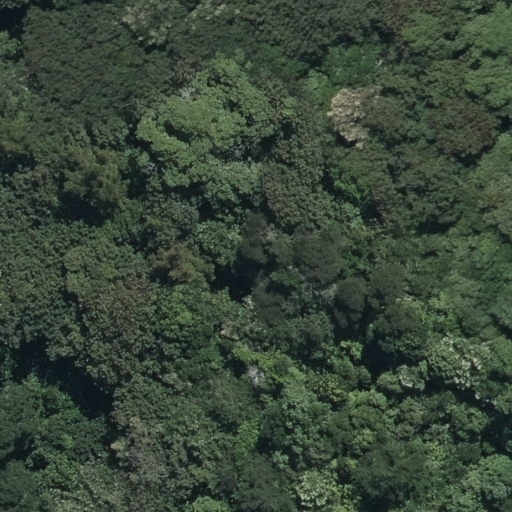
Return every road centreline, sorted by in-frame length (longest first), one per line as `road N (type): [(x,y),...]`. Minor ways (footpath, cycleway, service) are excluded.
road 1 (track): [(194,0),(178,303),(83,94),(0,3)]
road 2 (track): [(0,344),(16,511)]
